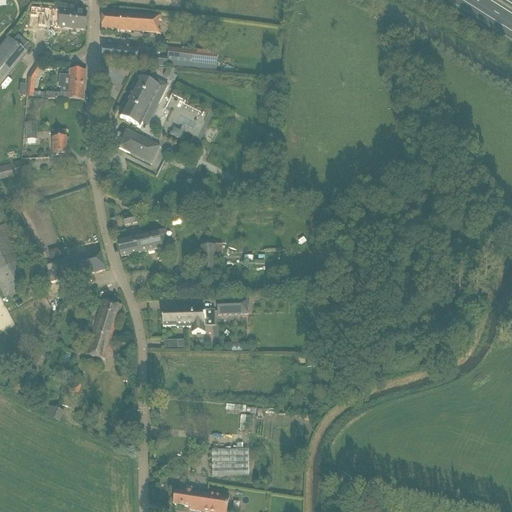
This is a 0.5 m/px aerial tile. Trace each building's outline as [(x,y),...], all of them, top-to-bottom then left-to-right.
[(86,32),(88,15),(75,14),(75,9),(57,7),(57,12),(34,9),(32,27),(86,32)] [(102,11),(102,30),(119,31),(165,35),(166,17),(115,14),(115,11),(112,11),(104,11),(102,11)] [(0,86),(28,53),(8,37),(0,47),(0,86)] [(103,46),(102,61),(137,65),(139,50),(103,46)] [(216,72),(218,53),(169,48),(167,67),(216,72)] [(34,99),(35,93),(36,81),(43,71),(52,71),(53,66),(40,66),(40,69),(37,67),(29,80),(27,98),(34,99)] [(84,102),(86,72),(76,71),(70,70),(69,76),(60,76),(59,89),(68,89),(68,94),(46,93),(45,99),(74,101),(84,102)] [(159,81),(156,86),(140,78),(120,118),(140,128),(154,101),(159,104),(168,86),(159,81)] [(38,141),(37,123),(25,124),(26,141),(38,141)] [(53,132),(54,156),(67,155),(66,131),(53,132)] [(151,166),(160,148),(127,131),(118,149),(151,166)] [(30,172),(27,160),(13,163),(16,175),(30,172)] [(11,165),(0,167),(0,180),(14,177),(11,165)] [(20,213),(10,218),(31,260),(42,255),(20,213)] [(125,226),(139,223),(138,216),(124,219),(125,226)] [(0,288),(5,299),(39,282),(9,223),(0,228),(0,227),(0,288)] [(121,258),(142,253),(138,237),(142,236),(141,231),(130,234),(131,238),(117,242),(121,258)] [(165,231),(142,236),(138,237),(142,253),(169,247),(165,231)] [(215,245),(215,241),(201,242),(202,247),(201,247),(202,272),(222,271),(221,265),(216,265),(216,256),(223,256),(223,245),(215,245)] [(105,271),(100,251),(67,260),(53,264),(57,282),(105,271)] [(179,296),(198,292),(198,294),(205,293),(203,277),(196,277),(196,278),(176,283),(179,296)] [(102,301),(93,333),(112,339),(122,307),(102,301)] [(218,315),(248,314),(247,302),(218,302),(218,315)] [(163,313),(163,328),(177,328),(177,329),(192,328),(192,335),(205,334),(205,321),(206,321),(206,318),(205,318),(205,311),(176,312),(163,313)] [(112,339),(93,333),(86,355),(105,361),(112,339)] [(28,363),(22,374),(28,377),(30,373),(34,375),(38,369),(40,370),(45,359),(38,355),(37,354),(31,364),(28,363)] [(82,381),(73,378),(62,407),(71,410),(82,381)] [(61,422),(64,412),(48,407),(45,417),(61,422)] [(250,449),(212,450),(213,476),(251,475),(250,449)] [(196,511),(204,511),(207,494),(185,491),(185,494),(175,492),(173,506),(190,508),(190,511),(196,511)] [(227,511),(229,497),(207,494),(204,511),(227,511)]
